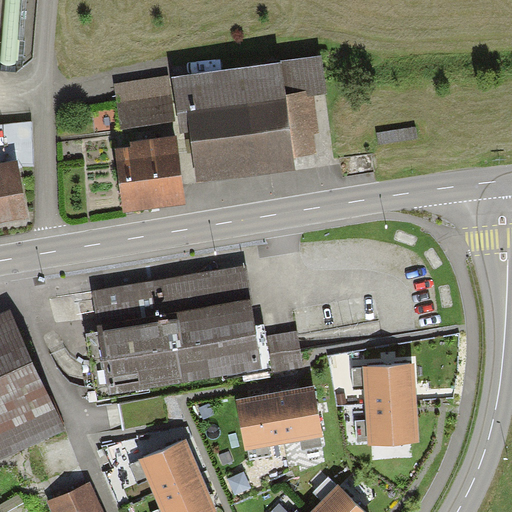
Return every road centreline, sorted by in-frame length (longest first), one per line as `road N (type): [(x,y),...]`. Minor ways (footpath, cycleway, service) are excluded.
road 1 (tertiary): [(501,181),(0,260)]
road 2 (tertiary): [(457,511),(490,440),(499,395),(506,315),(501,181)]
